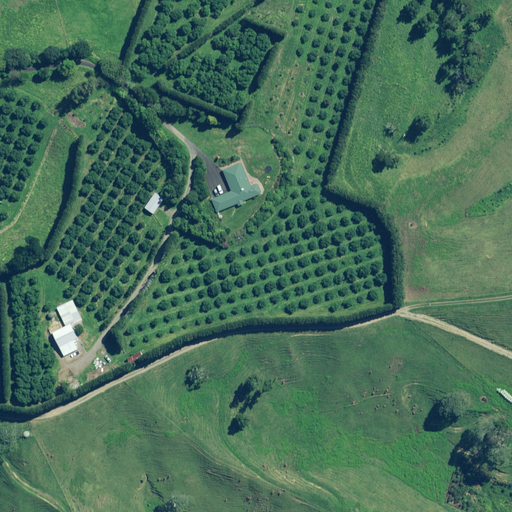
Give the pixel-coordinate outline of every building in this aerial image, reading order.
[(289,157),(284,160),(288,168),(294,165),(289,157)] [(251,186),(241,162),(223,170),(232,191),(212,199),(217,211),(238,203),(239,206),(245,203),(244,200),(262,193),(258,183),(251,186)] [(164,199),(156,192),(145,207),(153,213),(164,199)] [(82,321),(73,300),(57,307),(66,326),(53,333),(63,355),(78,349),(74,340),(78,338),(72,326),(82,321)] [(144,356),(141,351),(127,358),(130,364),(144,356)]
